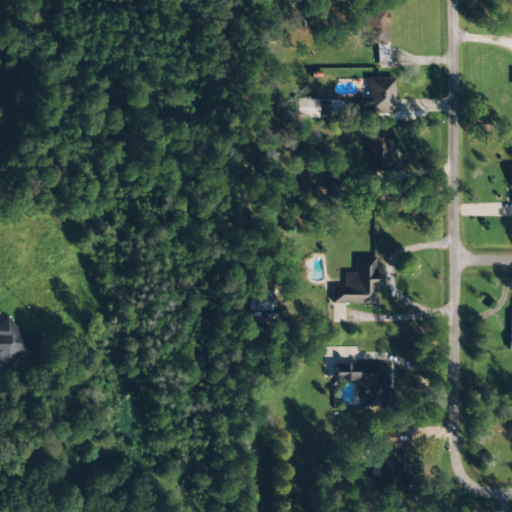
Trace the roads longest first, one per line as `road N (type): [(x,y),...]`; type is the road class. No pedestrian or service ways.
road 1 (residential): [(428,246),(439,501),(511,497)]
road 2 (residential): [(428,246),(421,0)]
